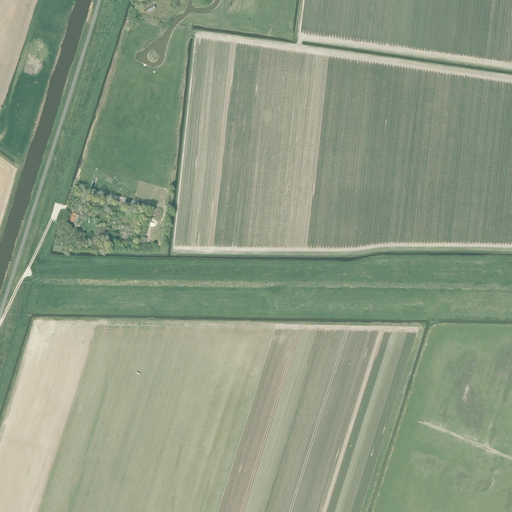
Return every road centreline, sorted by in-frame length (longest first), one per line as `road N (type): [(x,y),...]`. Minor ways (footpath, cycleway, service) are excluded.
road 1 (unclassified): [(0,315),(99,0)]
road 2 (track): [(42,0),(0,137)]
